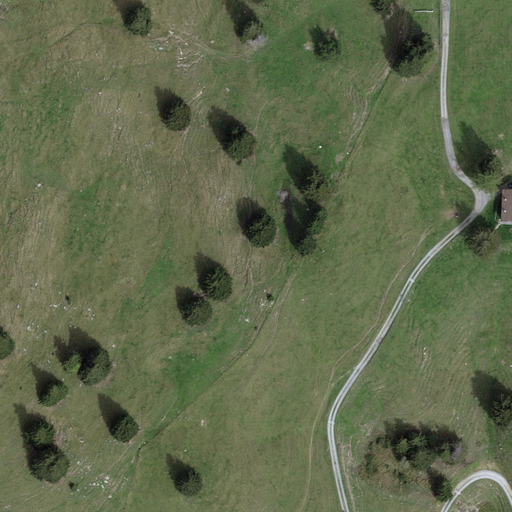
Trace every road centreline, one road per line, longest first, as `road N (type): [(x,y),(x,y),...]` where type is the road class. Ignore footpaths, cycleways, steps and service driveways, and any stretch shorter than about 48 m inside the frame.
road 1 (track): [(358,367),(427,258),(481,202),(456,171),(442,111),(444,0)]
road 2 (track): [(341,511),(326,422),(358,367)]
